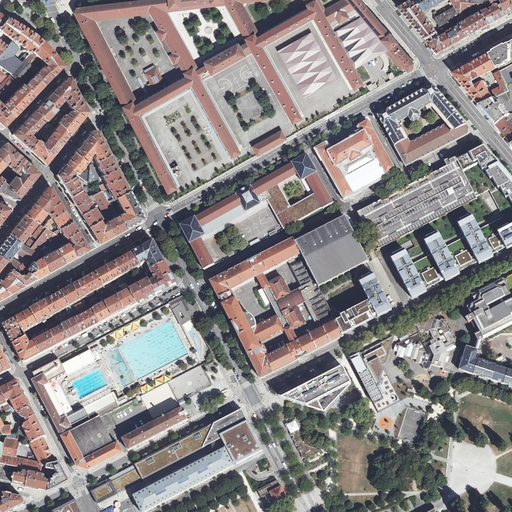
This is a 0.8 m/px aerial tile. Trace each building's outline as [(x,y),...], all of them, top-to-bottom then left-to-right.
[(139,114),(190,86),(230,157),(235,154),(240,151),(200,80),(211,74),(244,55),(252,51),(292,122),(296,120),(301,118),(261,46),(313,17),(353,88),(358,85),(362,83),(353,66),(383,49),(401,70),(404,68),(407,71),(412,68),(413,62),(396,42),(388,33),(383,26),(360,0),(137,0),(77,7),(74,12),(104,69),(107,76),(110,82),(122,104),(124,109),(167,192),(176,186),(139,114)] [(406,16),(426,39),(437,33),(438,32),(436,30),(419,5),(414,0),(412,0),(399,7),(406,16)] [(414,0),(419,5),(422,4),(428,11),(448,0),(414,0)] [(450,0),(452,2),(454,6),(454,7),(460,18),(461,3),(471,3),(471,0),(450,0)] [(502,5),(507,15),(511,12),(511,0),(491,0),(493,3),(496,2),(498,0),(502,0),(504,4),(502,5)] [(460,21),(461,23),(467,20),(467,18),(467,11),(474,10),(477,14),(483,11),(482,9),(478,3),(471,3),(461,3),(460,18),(460,20),(460,21)] [(483,11),(490,24),(507,15),(502,5),(501,4),(496,4),(497,5),(493,7),(483,11)] [(438,14),(436,15),(437,17),(454,7),(454,6),(451,7),(438,14)] [(438,29),(436,30),(438,32),(439,32),(447,28),(454,24),(460,20),(460,18),(454,7),(437,17),(436,15),(434,20),(437,24),(438,24),(439,25),(438,29)] [(467,20),(461,23),(469,36),(490,24),(483,11),(477,14),(468,19),(467,20)] [(0,30),(12,40),(23,27),(7,18),(1,27),(0,27),(0,30)] [(456,28),(463,40),(469,36),(461,23),(460,24),(460,26),(456,28)] [(30,54),(42,41),(34,34),(23,27),(12,40),(10,43),(0,55),(0,66),(11,74),(27,56),(25,54),(18,62),(12,57),(21,46),(24,49),(23,50),(24,52),(26,50),(30,54)] [(441,36),(449,32),(447,28),(439,32),(441,36)] [(449,32),(456,44),(463,40),(456,28),(449,32)] [(440,37),(446,49),(456,44),(449,32),(441,36),(440,37)] [(426,39),(438,54),(446,49),(440,37),(437,33),(426,39)] [(282,51),(306,93),(330,80),(327,74),(329,73),(309,37),(306,38),(306,37),(282,51)] [(0,55),(10,43),(9,42),(6,45),(0,40),(0,55)] [(40,65),(53,52),(42,41),(30,54),(38,60),(39,62),(38,63),(40,65)] [(489,53),(497,66),(499,65),(501,64),(501,65),(502,65),(505,63),(505,62),(507,61),(508,62),(510,60),(510,58),(510,54),(511,50),(511,45),(509,42),(489,53)] [(42,67),(53,76),(62,66),(53,52),(40,65),(42,67)] [(454,73),(465,86),(474,81),(498,67),(497,66),(489,53),(455,72),(454,73)] [(27,56),(11,74),(18,81),(19,81),(38,60),(30,54),(27,56)] [(33,76),(44,86),(53,76),(42,67),(33,76)] [(391,71),(387,74),(390,80),(395,77),(391,71)] [(493,91),(496,97),(506,92),(510,90),(500,71),(495,74),(501,86),(493,90),(493,91)] [(7,79),(0,85),(0,99),(0,100),(14,86),(18,81),(11,74),(7,79)] [(24,87),(34,96),(44,86),(33,76),(24,87)] [(65,78),(58,86),(65,97),(68,95),(70,98),(66,100),(68,104),(70,108),(79,96),(70,79),(65,78)] [(468,89),(481,104),(494,98),(491,92),(484,80),(476,85),(468,89)] [(4,107),(14,117),(34,96),(24,87),(19,81),(18,81),(14,86),(17,89),(16,91),(15,90),(13,91),(14,93),(2,105),(4,107)] [(468,89),(476,85),(474,81),(465,86),(468,89)] [(453,109),(432,85),(406,100),(378,116),(406,166),(437,150),(468,134),(469,129),(456,113),(453,109)] [(65,97),(58,86),(46,100),(55,109),(65,98),(65,97)] [(501,101),(502,102),(509,100),(506,92),(496,97),(500,102),(501,101)] [(87,112),(79,96),(70,108),(76,112),(75,113),(73,112),(73,113),(70,111),(67,114),(70,117),(69,119),(61,113),(57,118),(55,120),(59,124),(69,136),(87,112)] [(497,124),(507,116),(508,115),(510,113),(503,105),(503,104),(502,102),(501,101),(500,102),(496,97),(494,98),(481,104),(497,123),(497,124)] [(55,109),(46,100),(35,111),(45,120),(46,121),(57,110),(55,109)] [(4,107),(0,111),(0,123),(4,127),(14,117),(4,107)] [(45,120),(35,111),(25,122),(34,131),(36,129),(44,121),(45,120)] [(511,121),(507,116),(497,124),(511,141),(511,121)] [(36,129),(34,131),(40,137),(44,132),(50,125),(48,123),(46,121),(45,120),(44,121),(46,124),(39,132),(36,129)] [(359,126),(363,135),(331,153),(326,144),(317,149),(317,150),(322,159),(344,198),(352,193),(353,194),(387,175),(387,174),(395,169),(368,121),(359,126)] [(34,131),(25,122),(12,134),(29,150),(36,141),(30,135),(34,131)] [(50,125),(44,132),(49,136),(54,131),(53,130),(54,129),(52,127),(53,126),(51,124),(50,125)] [(64,141),(69,136),(59,124),(54,131),(49,136),(61,145),(64,141)] [(103,143),(97,131),(91,131),(75,150),(75,151),(74,153),(86,163),(89,159),(89,158),(88,157),(91,153),(92,154),(94,156),(93,157),(93,158),(93,159),(95,162),(109,155),(103,143)] [(282,131),(253,147),(257,155),(286,139),(282,131)] [(46,141),(42,146),(53,156),(61,145),(49,136),(48,139),(47,138),(45,140),(46,141)] [(41,143),(38,140),(36,141),(29,150),(46,165),(53,156),(42,146),(40,145),(41,143)] [(11,169),(21,157),(5,144),(5,143),(0,148),(0,159),(5,164),(8,161),(10,163),(7,166),(11,169)] [(489,190),(491,194),(500,189),(511,182),(511,179),(501,166),(484,147),(457,160),(476,197),(489,190)] [(84,166),(86,163),(74,153),(68,159),(64,164),(74,172),(76,174),(77,174),(79,171),(81,170),(83,167),(84,167),(85,166),(84,166)] [(116,168),(109,155),(95,162),(96,165),(97,167),(97,168),(99,171),(100,171),(98,172),(99,174),(101,173),(102,176),(116,168)] [(257,197),(258,199),(261,204),(269,200),(279,218),(278,218),(284,229),(297,222),(333,203),(317,173),(307,155),(273,173),(251,186),(257,197)] [(476,197),(475,196),(457,160),(455,156),(450,159),(445,162),(447,166),(407,187),(381,201),(374,204),(365,209),(360,211),(358,213),(363,222),(365,226),(363,227),(366,232),(368,232),(373,243),(377,250),(379,249),(386,246),(393,242),(393,243),(400,239),(400,238),(416,230),(416,231),(424,227),(423,226),(439,219),(446,215),(462,207),(470,203),(469,203),(477,199),(476,197)] [(21,176),(31,184),(39,173),(21,157),(11,169),(11,170),(18,175),(20,172),(22,174),(21,176)] [(74,172),(64,164),(58,173),(55,176),(65,191),(69,197),(81,190),(79,187),(77,183),(75,181),(73,177),(72,175),(74,172)] [(95,179),(98,178),(92,168),(88,170),(88,171),(87,182),(88,182),(88,183),(95,179)] [(116,168),(102,176),(101,176),(104,183),(103,183),(106,188),(107,188),(112,199),(114,198),(128,191),(124,183),(116,168)] [(79,171),(77,174),(80,176),(87,182),(88,171),(86,169),(87,170),(84,173),(83,173),(81,171),(81,170),(79,171)] [(6,187),(20,197),(31,184),(21,176),(18,179),(15,177),(6,187)] [(101,191),(104,189),(102,184),(98,178),(95,179),(101,191)] [(0,183),(0,193),(17,200),(20,197),(6,187),(6,186),(5,185),(8,182),(4,179),(3,180),(0,183)] [(485,242),(492,255),(506,247),(511,244),(511,182),(500,189),(491,194),(503,217),(479,230),(485,242)] [(195,251),(195,252),(196,253),(197,255),(197,256),(197,257),(198,257),(199,260),(200,261),(200,262),(201,264),(202,265),(202,266),(204,270),(214,264),(201,238),(206,236),(205,235),(261,204),(258,199),(257,197),(251,186),(238,193),(221,203),(186,222),(185,223),(180,226),(181,226),(181,227),(183,229),(183,230),(183,231),(184,231),(184,233),(185,234),(185,235),(186,236),(187,238),(187,239),(188,240),(190,243),(190,244),(191,244),(192,247),(193,248),(193,249),(195,251)] [(48,220),(64,210),(50,187),(46,187),(33,204),(43,212),(47,207),(48,208),(47,211),(48,214),(47,215),(46,214),(45,213),(45,215),(46,217),(48,220)] [(107,188),(106,188),(104,189),(101,191),(107,202),(109,201),(112,199),(107,188)] [(87,199),(81,190),(69,197),(80,215),(92,208),(88,202),(89,201),(88,199),(87,199)] [(107,216),(115,211),(111,205),(109,201),(107,202),(101,191),(92,196),(95,200),(98,204),(97,205),(105,217),(107,216)] [(136,206),(128,191),(114,198),(117,202),(121,210),(122,210),(123,213),(122,215),(121,214),(120,214),(117,216),(124,229),(133,224),(143,219),(136,206)] [(362,202),(365,209),(374,204),(381,201),(377,194),(362,202)] [(0,222),(10,210),(10,209),(0,204),(0,222)] [(43,212),(33,204),(24,215),(37,223),(38,224),(40,221),(41,222),(42,221),(41,220),(45,215),(45,213),(43,212)] [(92,208),(80,215),(87,227),(98,220),(100,219),(93,207),(92,208)] [(71,221),(64,210),(48,220),(43,227),(46,228),(48,230),(54,223),(58,229),(59,229),(71,221)] [(37,223),(24,215),(9,234),(21,244),(37,223)] [(105,224),(112,236),(124,229),(117,216),(112,219),(105,223),(105,224)] [(48,220),(46,217),(42,223),(40,225),(41,225),(43,227),(48,220)] [(406,251),(391,259),(396,268),(411,297),(418,293),(426,289),(444,279),(449,277),(459,271),(478,262),(484,259),(492,255),(485,242),(479,230),(478,227),(472,217),(458,224),(463,234),(465,237),(446,247),(445,244),(439,233),(424,241),(429,252),(431,255),(413,264),(411,261),(406,251)] [(304,259),(319,288),(369,262),(359,244),(350,224),(346,218),(296,244),(301,254),(304,259)] [(98,220),(87,227),(98,244),(112,236),(105,224),(103,225),(103,226),(102,227),(98,220)] [(88,249),(71,221),(59,229),(65,239),(68,237),(68,238),(68,240),(70,243),(72,243),(72,245),(69,247),(75,257),(88,250),(88,249)] [(37,240),(46,228),(43,227),(41,225),(32,236),(37,240)] [(34,243),(29,249),(37,253),(53,244),(59,237),(57,236),(53,233),(48,230),(46,228),(37,240),(34,243)] [(21,244),(9,234),(1,244),(0,245),(0,257),(6,262),(13,253),(21,244)] [(24,246),(29,249),(34,243),(29,239),(24,246)] [(304,259),(291,266),(302,287),(298,289),(299,290),(291,294),(282,277),(268,284),(263,274),(301,254),(296,244),(294,239),(253,260),(211,282),(234,328),(237,333),(261,379),(303,357),(344,336),(342,333),(336,321),(319,288),(304,259)] [(151,270),(165,262),(154,241),(134,252),(134,253),(141,266),(144,264),(144,265),(146,264),(145,263),(145,261),(146,261),(147,261),(148,262),(147,262),(151,270)] [(64,263),(75,257),(69,247),(67,243),(56,249),(64,263)] [(17,253),(25,258),(21,265),(12,259),(9,264),(10,265),(14,267),(16,269),(24,273),(27,269),(32,262),(37,253),(29,249),(24,246),(23,245),(17,253)] [(379,249),(377,250),(376,251),(379,257),(382,255),(389,252),(386,246),(379,249)] [(47,272),(64,263),(56,249),(40,258),(47,272)] [(135,269),(141,266),(134,253),(115,263),(123,276),(134,270),(134,271),(135,270),(135,269)] [(6,262),(0,257),(0,278),(1,276),(0,275),(0,270),(0,268),(3,265),(5,266),(1,271),(4,273),(10,265),(9,264),(6,262)] [(37,278),(47,272),(40,258),(35,261),(35,262),(33,263),(32,262),(27,269),(30,271),(29,273),(37,278)] [(150,282),(156,295),(176,285),(176,284),(171,274),(170,271),(167,266),(165,262),(151,270),(150,270),(155,279),(150,282)] [(123,276),(115,263),(96,273),(107,294),(114,290),(126,283),(125,280),(118,284),(117,282),(112,285),(111,283),(123,276)] [(0,287),(9,294),(23,286),(13,278),(17,274),(14,272),(12,269),(14,267),(10,265),(4,273),(1,276),(0,278),(0,287)] [(133,280),(139,277),(136,271),(130,274),(133,280)] [(23,286),(37,278),(29,273),(28,272),(25,276),(22,274),(20,276),(17,274),(13,278),(23,286)] [(97,290),(100,297),(102,296),(107,294),(96,273),(89,277),(86,279),(87,279),(79,283),(86,297),(88,301),(89,303),(97,299),(94,292),(97,290)] [(132,284),(146,276),(145,273),(139,277),(133,280),(130,281),(132,284)] [(373,273),(359,281),(368,299),(372,297),(373,300),(341,316),(342,318),(336,321),(342,333),(349,329),(387,309),(391,307),(373,273)] [(511,274),(511,275),(503,278),(489,285),(471,294),(475,301),(472,302),(470,303),(466,305),(467,308),(470,314),(467,316),(465,317),(467,319),(468,322),(469,323),(471,322),(474,320),(479,331),(480,333),(482,338),(483,338),(511,323),(511,274)] [(138,304),(156,295),(150,282),(149,280),(130,290),(137,304),(138,304)] [(70,306),(86,297),(79,283),(62,292),(70,306)] [(125,311),(137,304),(130,290),(126,293),(125,291),(129,288),(126,283),(114,290),(117,295),(118,297),(125,311)] [(0,298),(9,294),(0,287),(0,298)] [(113,317),(125,311),(118,297),(114,299),(113,298),(112,298),(113,299),(111,300),(111,299),(110,300),(109,298),(117,295),(114,290),(107,294),(102,296),(113,317)] [(68,315),(72,313),(73,312),(70,306),(62,292),(45,302),(53,316),(67,308),(67,309),(66,310),(68,315)] [(100,324),(113,317),(102,296),(100,297),(97,299),(89,303),(91,306),(91,307),(96,305),(95,304),(99,302),(101,306),(98,308),(97,306),(96,307),(96,308),(93,310),(100,324)] [(189,316),(192,315),(183,296),(172,302),(169,304),(172,310),(180,304),(189,316)] [(31,310),(39,324),(43,322),(44,324),(47,322),(46,320),(54,316),(53,316),(45,302),(31,310)] [(76,311),(85,306),(83,302),(74,307),(76,311)] [(82,333),(100,324),(93,310),(92,308),(89,309),(90,312),(82,316),(81,314),(87,310),(87,309),(91,306),(89,303),(86,305),(85,306),(76,311),(73,312),(72,313),(82,333)] [(180,304),(172,310),(181,326),(191,319),(189,316),(180,304)] [(21,327),(23,332),(24,333),(39,324),(31,310),(16,318),(21,327)] [(70,339),(82,333),(72,313),(68,315),(63,317),(65,321),(72,318),(73,320),(63,326),(63,327),(70,339)] [(452,373),(453,374),(454,371),(453,371),(455,366),(456,366),(456,364),(455,363),(456,362),(457,362),(458,360),(457,359),(457,357),(458,357),(459,357),(459,355),(458,355),(460,350),(459,347),(458,347),(457,346),(455,347),(454,345),(454,344),(456,344),(456,343),(455,342),(456,342),(454,338),(455,338),(454,336),(453,336),(451,333),(452,330),(451,330),(449,329),(449,328),(450,328),(449,326),(448,326),(448,327),(448,326),(448,325),(447,324),(446,323),(447,321),(446,320),(444,320),(442,319),(441,320),(441,321),(440,321),(438,320),(438,322),(436,321),(437,320),(435,319),(435,320),(435,319),(434,319),(435,317),(432,316),(431,315),(431,316),(430,315),(429,315),(429,316),(429,317),(429,316),(428,318),(427,318),(426,318),(424,319),(425,320),(424,320),(424,319),(423,319),(422,320),(422,321),(421,321),(419,322),(418,323),(417,323),(416,323),(415,322),(414,323),(415,323),(414,324),(414,325),(410,327),(410,326),(408,327),(408,328),(407,328),(406,328),(406,329),(405,330),(405,329),(404,329),(403,330),(402,331),(402,330),(400,331),(400,332),(401,332),(398,334),(395,333),(394,334),(395,334),(394,334),(394,335),(397,336),(397,337),(398,338),(399,338),(400,338),(401,340),(400,341),(399,341),(400,342),(395,344),(396,344),(396,345),(394,351),(398,352),(397,356),(398,356),(402,358),(403,358),(404,358),(404,357),(405,356),(409,357),(409,358),(411,359),(411,358),(416,359),(415,361),(416,361),(416,362),(417,363),(417,362),(422,364),(422,365),(422,366),(424,368),(423,368),(427,370),(427,369),(430,368),(430,367),(431,365),(431,364),(432,365),(432,364),(436,366),(437,367),(437,366),(438,366),(442,367),(442,368),(443,368),(442,368),(443,369),(443,370),(442,370),(450,373),(452,374),(452,373)] [(14,344),(26,337),(24,333),(23,332),(22,332),(23,334),(21,334),(18,329),(21,327),(16,318),(11,321),(4,325),(14,344)] [(478,331),(479,331),(474,320),(471,322),(477,334),(478,333),(478,332),(478,331)] [(58,345),(70,339),(63,327),(57,330),(56,329),(55,329),(54,327),(50,329),(51,333),(58,345)] [(484,339),(483,338),(482,338),(480,333),(479,331),(478,331),(478,332),(478,333),(477,334),(475,335),(475,336),(476,337),(478,342),(477,346),(476,349),(480,351),(481,347),(482,343),(484,339)] [(41,354),(58,345),(51,333),(35,341),(35,342),(41,354)] [(366,350),(348,359),(356,375),(375,414),(400,401),(381,365),(386,363),(393,335),(366,350)] [(24,363),(41,354),(35,342),(31,344),(27,337),(26,337),(14,344),(24,363)] [(94,352),(100,349),(99,346),(90,350),(89,351),(90,352),(69,363),(68,361),(62,365),(60,360),(54,363),(45,367),(42,369),(44,372),(45,374),(33,381),(45,405),(58,430),(64,430),(66,428),(67,429),(89,418),(91,421),(91,422),(100,417),(100,418),(108,414),(120,408),(118,404),(126,399),(124,396),(118,399),(114,392),(109,394),(107,389),(84,401),(87,408),(73,415),(54,379),(69,371),(72,378),(95,366),(93,361),(97,359),(94,352)] [(511,372),(511,371),(508,370),(507,372),(502,370),(504,364),(503,362),(506,361),(503,355),(495,359),(498,363),(497,366),(496,366),(492,365),(492,366),(490,366),(489,364),(490,361),(486,360),(485,363),(484,364),(482,363),(482,362),(478,361),(481,351),(480,351),(476,349),(467,346),(459,370),(467,373),(474,375),(474,373),(492,379),(491,381),(498,383),(498,382),(502,384),(501,384),(503,385),(504,383),(511,385),(511,372)] [(0,374),(11,369),(4,356),(5,356),(2,351),(0,351),(0,374)] [(287,396),(286,399),(324,412),(351,383),(343,367),(326,375),(326,376),(320,380),(320,378),(287,396)] [(147,410),(174,397),(167,381),(172,379),(170,373),(140,388),(143,394),(133,399),(135,402),(142,399),(147,410)] [(0,390),(7,401),(9,400),(10,401),(11,401),(10,400),(10,399),(11,398),(12,402),(25,396),(21,388),(18,381),(0,390)] [(6,412),(11,410),(7,401),(0,390),(0,407),(3,406),(6,412)] [(25,396),(12,402),(18,414),(19,413),(30,407),(29,403),(25,396)] [(30,407),(19,413),(22,417),(27,420),(27,421),(28,423),(33,421),(32,420),(36,418),(31,407),(30,407)] [(123,439),(129,451),(148,441),(179,425),(188,420),(185,415),(188,414),(187,413),(186,412),(184,413),(183,412),(181,408),(165,417),(164,416),(163,417),(163,418),(123,439)] [(418,444),(425,412),(407,408),(405,418),(408,418),(407,426),(402,425),(399,439),(418,444)] [(232,415),(216,423),(205,447),(216,442),(223,438),(243,410),(232,415)] [(228,447),(237,464),(254,455),(263,451),(250,424),(245,414),(243,410),(223,438),(228,447)] [(91,422),(91,421),(62,436),(78,467),(89,471),(124,453),(114,435),(119,433),(108,414),(100,418),(100,417),(91,422)] [(6,435),(11,435),(11,426),(4,426),(0,417),(0,430),(3,435),(6,435)] [(297,420),(298,418),(296,417),(295,419),(293,420),(293,421),(288,424),(288,423),(285,424),(287,428),(288,428),(290,433),(290,434),(291,436),(293,435),(294,438),(292,438),(293,440),(295,445),(296,446),(298,446),(299,448),(297,448),(299,451),(298,451),(302,459),(304,458),(305,459),(303,460),(304,461),(305,460),(322,451),(320,447),(317,448),(308,446),(307,443),(305,445),(304,443),(305,442),(304,440),(305,439),(303,435),(302,436),(301,434),(300,434),(299,432),(301,431),(300,430),(301,424),(302,424),(299,423),(300,421),(297,420)] [(32,443),(43,438),(46,436),(36,418),(32,420),(33,421),(28,423),(26,424),(25,425),(24,427),(24,428),(32,443)] [(112,477),(96,486),(98,489),(92,492),(98,503),(118,493),(130,486),(143,479),(159,471),(179,461),(186,457),(205,447),(216,423),(180,442),(172,446),(154,455),(136,465),(119,474),(112,477)] [(20,430),(24,428),(24,427),(20,426),(18,435),(11,435),(6,435),(6,438),(26,440),(20,430)] [(42,466),(57,463),(49,449),(43,438),(32,443),(28,445),(26,440),(6,438),(4,448),(0,464),(8,466),(41,473),(42,466)] [(228,447),(225,448),(235,466),(237,464),(228,447)] [(141,492),(133,496),(141,511),(145,511),(150,510),(159,505),(169,500),(177,496),(186,491),(193,487),(196,486),(205,481),(217,475),(235,466),(225,448),(208,457),(197,462),(188,467),(185,470),(169,478),(161,481),(150,487),(141,492)] [(50,475),(63,468),(59,462),(57,463),(42,466),(41,473),(50,475)] [(53,478),(58,487),(64,484),(70,481),(66,475),(63,468),(50,475),(52,475),(51,479),(53,478)] [(43,490),(48,491),(50,482),(46,481),(46,480),(43,479),(44,475),(24,471),(23,475),(19,474),(19,475),(15,474),(14,478),(13,482),(13,484),(31,488),(43,490)] [(277,480),(257,490),(261,497),(270,492),(281,487),(277,480)] [(288,498),(282,486),(281,487),(270,492),(276,504),(278,503),(279,502),(284,500),(285,500),(286,499),(288,498)] [(24,505),(25,502),(23,497),(3,493),(5,498),(3,499),(5,502),(4,503),(3,501),(2,502),(1,500),(0,500),(0,508),(1,511),(10,511),(14,510),(24,505)] [(82,511),(78,504),(76,500),(75,498),(73,499),(68,502),(67,502),(61,506),(59,506),(52,511),(82,511)]
